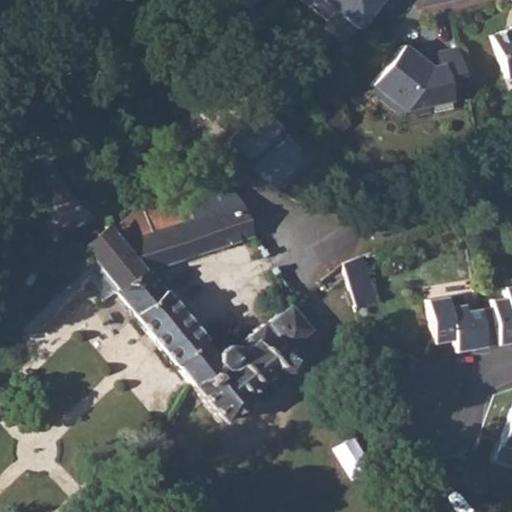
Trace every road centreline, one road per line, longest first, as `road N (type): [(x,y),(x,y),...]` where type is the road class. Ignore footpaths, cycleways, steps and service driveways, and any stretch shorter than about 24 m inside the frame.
road 1 (residential): [(103,0),(201,136),(290,214),(404,217),(511,176)]
road 2 (residential): [(478,367),(480,400),(470,430),(441,448),(414,435),(406,409),(412,387),(435,374)]
